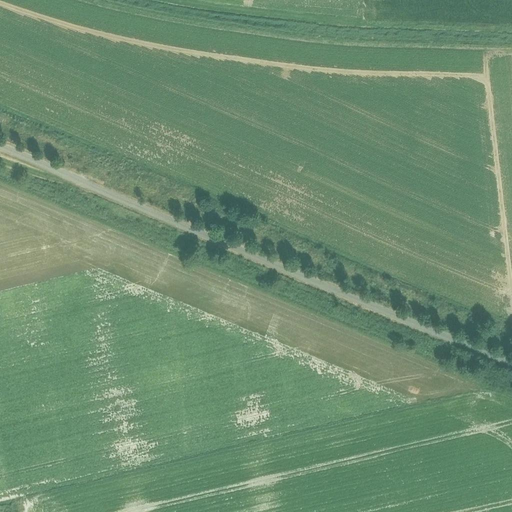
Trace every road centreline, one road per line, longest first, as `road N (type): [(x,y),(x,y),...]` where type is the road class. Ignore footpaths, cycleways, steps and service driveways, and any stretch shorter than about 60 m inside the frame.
road 1 (tertiary): [(511,364),(0,145)]
road 2 (track): [(186,0),(364,24),(439,25)]
